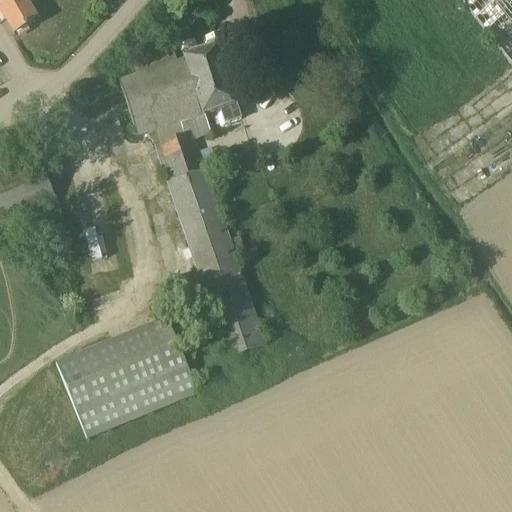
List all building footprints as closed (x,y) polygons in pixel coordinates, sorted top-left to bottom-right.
[(5,0),(7,3),(0,7),(0,13),(14,37),(39,21),(25,0),(5,0)] [(511,0),(458,0),(511,68),(511,0)] [(137,77),(120,82),(139,138),(150,134),(205,116),(222,111),(226,125),(240,120),(219,52),(178,65),(137,77)] [(211,137),(205,116),(151,134),(199,279),(190,282),(196,300),(205,297),(227,361),(266,348),(235,256),(244,253),(239,239),(230,242),(206,172),(204,172),(195,142),(211,137)] [(0,225),(57,202),(40,162),(0,177),(0,225)] [(86,443),(197,396),(166,322),(55,369),(86,443)]
